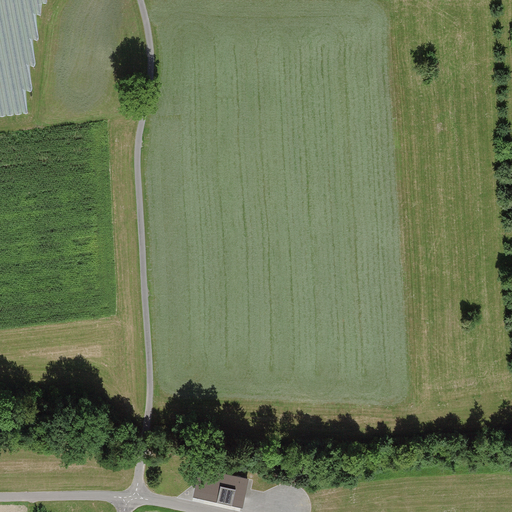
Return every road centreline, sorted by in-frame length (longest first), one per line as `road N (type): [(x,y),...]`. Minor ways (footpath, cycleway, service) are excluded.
road 1 (unclassified): [(132,498),(152,410),(139,192),(148,28),(139,0)]
road 2 (unclassified): [(0,498),(132,498)]
